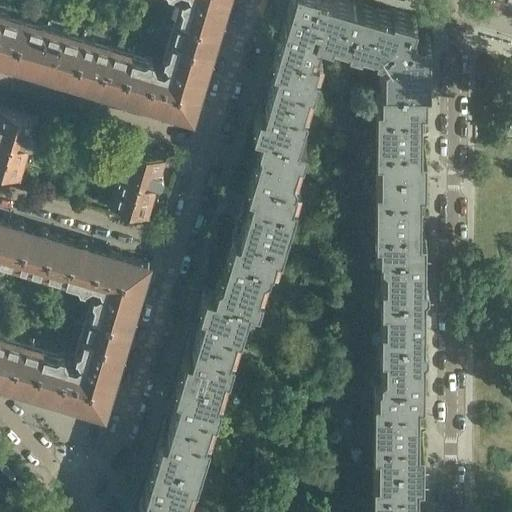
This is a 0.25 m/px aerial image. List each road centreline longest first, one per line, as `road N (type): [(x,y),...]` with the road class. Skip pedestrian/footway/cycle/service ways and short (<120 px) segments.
road 1 (residential): [(449,511),(462,7)]
road 2 (residential): [(180,243),(124,439),(76,487)]
road 3 (residential): [(209,144),(0,81)]
road 4 (residential): [(0,189),(180,243)]
road 5 (residential): [(251,0),(209,144)]
